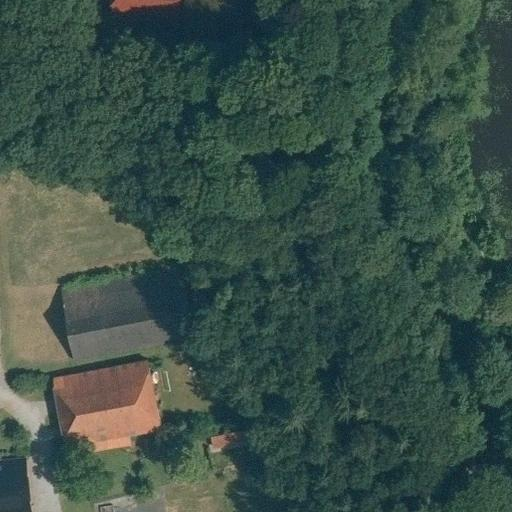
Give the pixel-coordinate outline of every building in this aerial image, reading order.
[(124,0),(123,18),(182,22),(181,39),(241,43),(244,0),(124,0)] [(194,337),(181,266),(61,289),(75,360),(194,337)] [(53,379),(63,433),(68,456),(132,444),(130,434),(161,428),(148,361),(53,379)] [(211,436),(213,448),(247,441),(245,429),(211,436)] [(0,461),(0,511),(32,511),(26,458),(0,461)]
